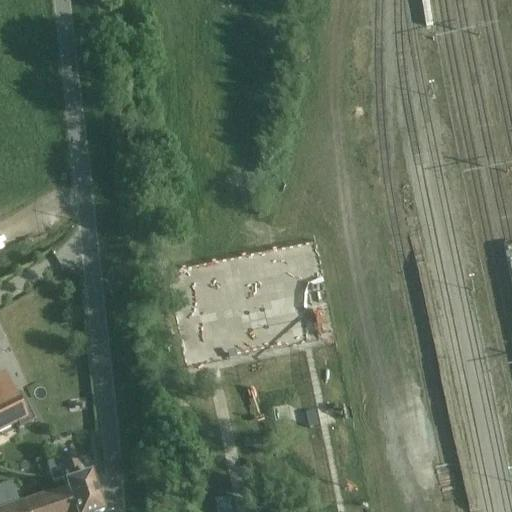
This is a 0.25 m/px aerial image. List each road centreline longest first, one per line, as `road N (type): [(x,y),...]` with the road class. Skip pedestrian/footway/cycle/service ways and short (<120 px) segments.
road 1 (track): [(407,511),(342,148),(342,0)]
road 2 (residential): [(62,0),(116,511)]
